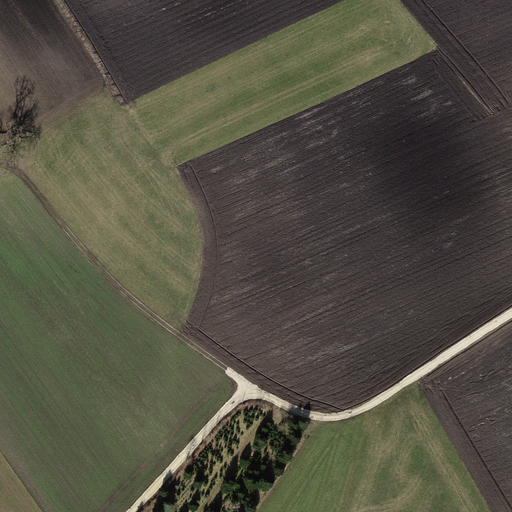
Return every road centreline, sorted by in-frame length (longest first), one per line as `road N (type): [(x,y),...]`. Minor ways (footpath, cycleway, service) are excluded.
road 1 (track): [(132,511),(233,401),(253,395),(308,417),(344,417),(511,312)]
road 2 (track): [(233,401),(231,375),(142,309),(15,166),(0,164)]
